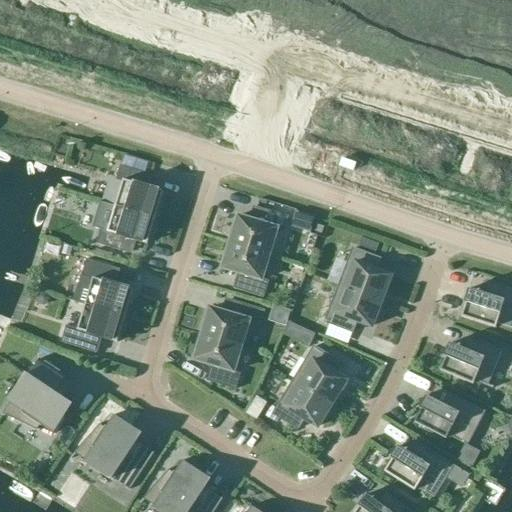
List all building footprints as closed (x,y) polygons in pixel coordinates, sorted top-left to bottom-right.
[(114,207),(154,219),(162,192),(146,188),(150,176),(119,167),(115,180),(122,182),(114,207)] [(146,245),(154,219),(114,207),(107,231),(100,229),(96,244),(120,251),(124,238),(146,245)] [(237,217),(229,243),(269,255),(276,230),(283,232),(287,217),(263,210),(259,224),(237,217)] [(269,255),(229,243),(221,269),(237,274),(232,289),(263,298),(268,281),(261,279),(269,255)] [(352,249),(338,286),(380,302),(390,277),(375,271),(380,260),(352,249)] [(114,269),(85,260),(72,302),(84,306),(85,305),(124,317),(132,291),(110,284),(114,269)] [(509,329),(511,319),(511,289),(487,281),(483,295),(468,290),(463,303),(465,304),(461,318),(495,329),(496,325),(509,329)] [(380,302),(338,286),(324,323),(352,333),(356,322),(371,327),(380,302)] [(201,335),(241,347),(249,321),(260,325),(264,311),(235,302),(231,316),(209,309),(201,335)] [(124,317),(85,305),(84,306),(77,330),(66,326),(61,343),(96,354),(101,339),(117,343),(124,317)] [(233,373),(241,347),(201,335),(193,361),(216,368),(211,383),(235,390),(240,375),(233,373)] [(463,350),(449,344),(443,357),(445,358),(439,371),(473,386),(475,381),(487,386),(502,351),(469,338),(463,350)] [(292,381),(331,404),(345,381),(332,373),(338,363),(313,348),(292,381)] [(53,395),(65,377),(40,360),(7,407),(51,437),(71,408),(53,395)] [(317,427),(331,404),(292,381),(272,414),(297,429),(303,419),(317,427)] [(439,404),(425,397),(419,410),(420,410),(414,423),(446,440),(448,436),(460,442),(477,408),(446,392),(439,404)] [(135,442),(140,434),(113,416),(104,429),(101,427),(103,425),(102,424),(76,452),(131,488),(154,454),(135,442)] [(411,456),(397,447),(390,459),(391,460),(384,473),(414,492),(417,488),(428,495),(448,463),(418,444),(411,456)] [(204,487),(209,479),(182,462),(173,475),(169,473),(171,470),(170,469),(145,498),(166,511),(213,511),(222,499),(204,487)] [(378,505),(365,495),(357,507),(358,508),(355,511),(410,511),(386,494),(378,505)]
